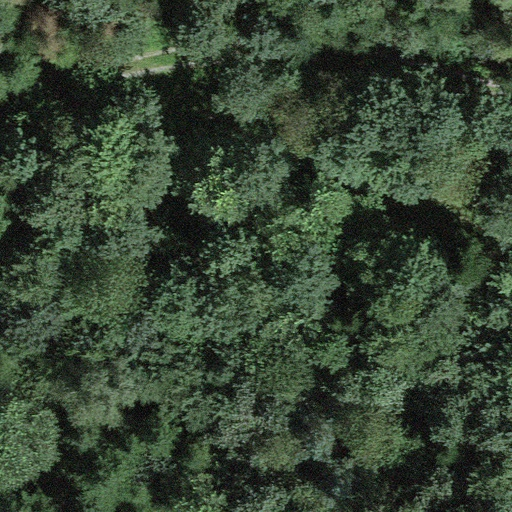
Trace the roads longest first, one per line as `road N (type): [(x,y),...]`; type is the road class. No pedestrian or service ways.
road 1 (track): [(0,114),(260,60),(438,58),(511,81)]
road 2 (track): [(511,255),(154,82)]
